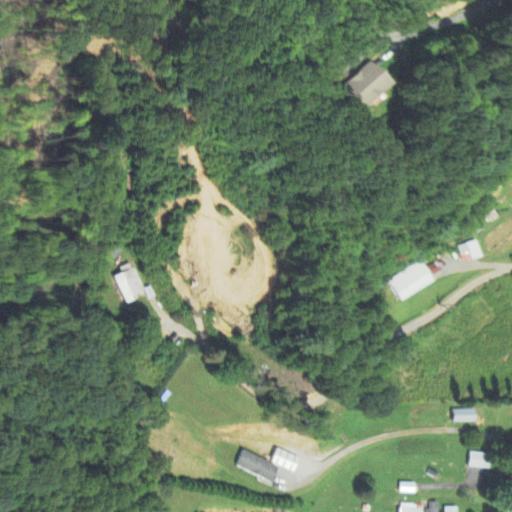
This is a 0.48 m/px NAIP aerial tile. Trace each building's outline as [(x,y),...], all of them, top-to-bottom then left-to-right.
[(389,81),(367,61),(340,91),(361,111),(389,81)] [(458,246),(463,263),(482,258),(477,241),(458,246)] [(387,282),(399,302),(433,281),(421,261),(387,282)] [(126,304),(139,298),(137,294),(145,290),(135,267),(113,277),(126,304)] [(475,422),(475,410),(452,410),(453,423),(475,422)] [(292,474),(299,459),(279,449),(272,464),(292,474)] [(278,467),(243,451),(235,468),(271,484),(278,467)] [(488,470),(490,455),(469,452),(467,467),(488,470)] [(437,511),(438,503),(426,503),(426,511),(437,511)]
